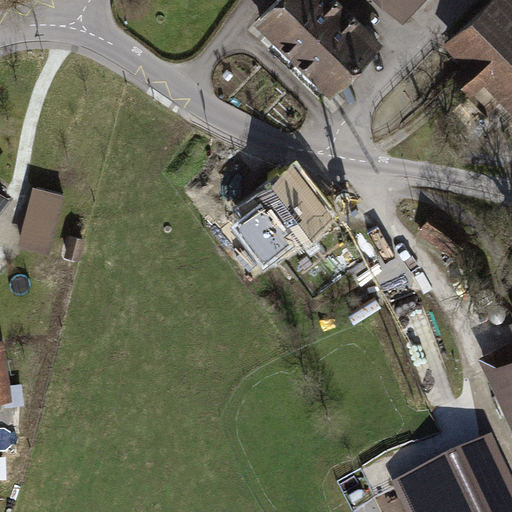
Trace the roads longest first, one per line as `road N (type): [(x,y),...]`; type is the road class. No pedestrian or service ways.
road 1 (tertiary): [(511,189),(282,142),(224,118),(75,24)]
road 2 (track): [(330,151),(428,266),(511,445)]
